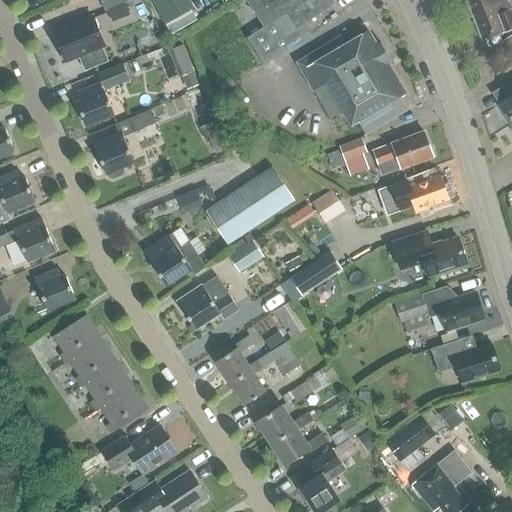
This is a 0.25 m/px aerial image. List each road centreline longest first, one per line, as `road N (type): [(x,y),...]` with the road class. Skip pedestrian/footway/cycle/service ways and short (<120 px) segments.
road 1 (residential): [(257,511),(87,250),(0,26)]
road 2 (tertiary): [(478,191),(409,0)]
road 3 (unknown): [(365,0),(248,69)]
